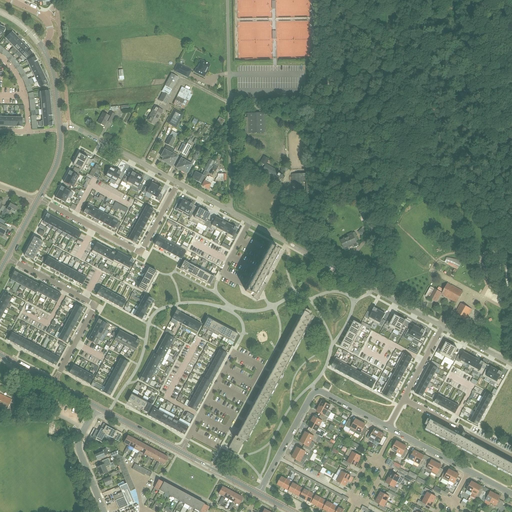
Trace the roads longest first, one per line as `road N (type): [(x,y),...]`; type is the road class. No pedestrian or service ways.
road 1 (residential): [(442,326),(231,210)]
road 2 (unclassified): [(231,210),(227,0)]
road 3 (residential): [(39,196),(140,252),(177,183)]
road 4 (residential): [(53,383),(95,304),(6,257)]
road 5 (tertiary): [(258,493),(96,406)]
road 6 (residential): [(177,183),(75,127),(59,126)]
road 7 (residential): [(511,455),(403,399)]
